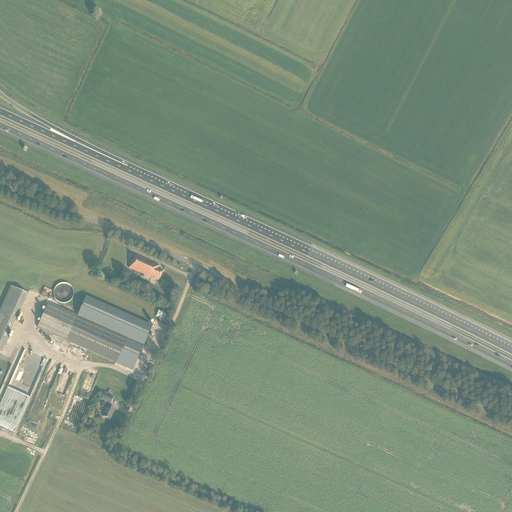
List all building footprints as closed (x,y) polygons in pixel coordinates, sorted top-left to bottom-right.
[(125,262),(127,257),(118,253),(116,258),(125,262)] [(128,268),(153,279),(156,281),(156,280),(158,281),(163,271),(158,269),(159,266),(135,255),(134,259),(133,259),(128,268)] [(135,285),(131,284),(129,283),(129,281),(126,280),(123,287),(126,289),(126,288),(132,291),(135,285)] [(66,284),(63,284),(60,284),(57,286),(55,288),(53,292),(53,295),(54,298),(55,301),(58,303),(61,304),(65,304),(68,303),(71,301),(72,298),(73,295),(73,292),(72,289),(69,286),(66,284)] [(0,310),(0,353),(1,354),(27,294),(10,287),(0,310)] [(76,316),(48,304),(37,328),(68,342),(66,345),(54,340),(50,349),(75,360),(79,351),(76,350),(78,346),(129,369),(148,326),(84,297),(76,316)] [(103,417),(110,420),(114,409),(109,407),(110,403),(113,398),(104,394),(101,399),(105,401),(102,407),(106,408),(103,417)]
